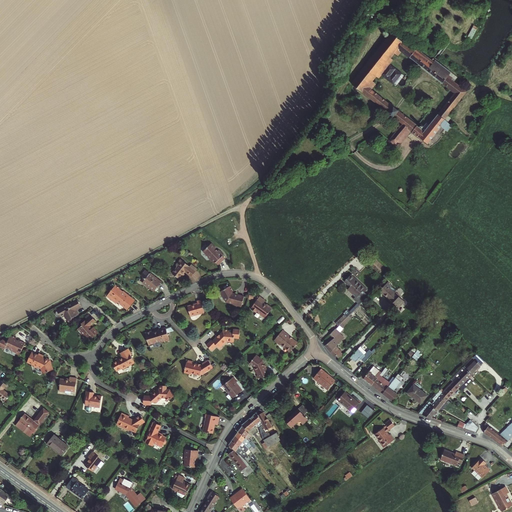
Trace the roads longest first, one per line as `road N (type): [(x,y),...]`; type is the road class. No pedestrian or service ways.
road 1 (track): [(17,323),(244,204)]
road 2 (track): [(258,279),(242,218),(247,200),(379,123)]
road 3 (residential): [(317,350),(391,409),(480,440),(511,462)]
road 4 (residential): [(191,511),(230,428),(317,350)]
road 5 (residential): [(156,306),(224,274),(252,276),(282,297),(317,350)]
